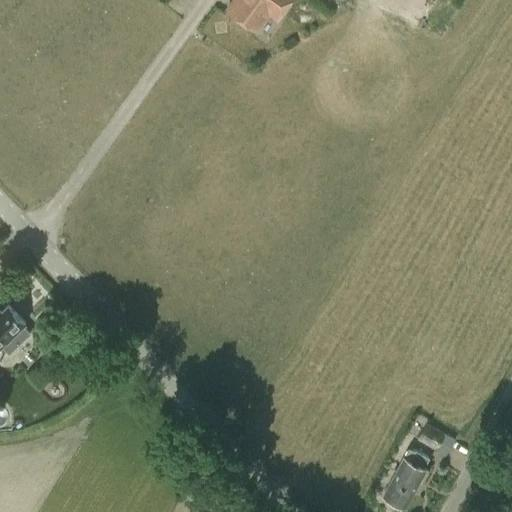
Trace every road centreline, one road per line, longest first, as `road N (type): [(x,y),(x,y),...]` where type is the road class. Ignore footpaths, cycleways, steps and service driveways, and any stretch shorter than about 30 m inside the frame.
road 1 (unclassified): [(302,511),(0,201)]
road 2 (unclassified): [(450,511),(511,393)]
